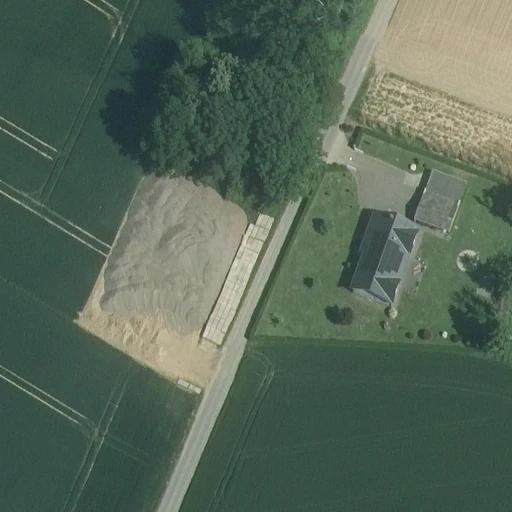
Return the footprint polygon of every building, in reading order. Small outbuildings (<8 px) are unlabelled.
[(433,172),(410,164),(402,187),(425,195),(432,176),(433,172)] [(469,189),(432,176),(425,195),(462,208),(469,189)] [(462,208),(425,195),(414,224),(451,237),(462,208)] [(417,239),(393,231),(395,227),(391,225),(390,227),(376,221),(365,250),(369,251),(353,296),(391,310),(399,289),(390,285),(400,258),(409,261),(417,239)] [(399,289),(409,261),(400,258),(390,285),(399,289)]
